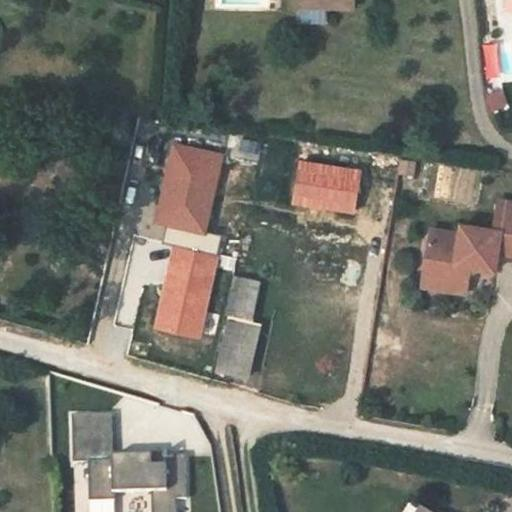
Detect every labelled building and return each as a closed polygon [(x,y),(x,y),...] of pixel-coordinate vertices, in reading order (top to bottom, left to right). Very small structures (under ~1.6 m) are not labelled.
[(327,22),(327,10),(298,9),(298,22),(327,22)] [(484,43),(486,79),(500,78),(497,42),(484,43)] [(502,93),(490,97),(496,113),(507,109),(502,93)] [(170,232),(165,251),(178,254),(221,264),(225,243),(207,239),(224,164),(177,153),(160,230),(170,232)] [(358,222),(363,183),(302,175),(297,214),(358,222)] [(428,274),(450,277),(448,285),(471,288),(474,267),(499,271),(502,253),(511,254),(511,202),(503,201),(498,230),(466,225),(464,234),(435,229),(428,274)] [(221,264),(178,254),(161,331),(204,341),(221,264)] [(450,277),(428,274),(426,286),(470,293),(471,288),(448,285),(450,277)] [(243,283),(236,315),(253,319),(260,287),(243,283)] [(252,382),(263,333),(233,327),(223,376),(252,382)] [(107,417),(67,419),(70,468),(85,467),(88,507),(113,505),(112,498),(150,495),(150,511),(174,511),(174,500),(185,500),(182,456),(162,457),(163,467),(149,468),(149,463),(148,463),(110,466),(107,417)] [(147,455),(148,463),(149,463),(149,468),(163,467),(162,457),(162,454),(147,455)]
